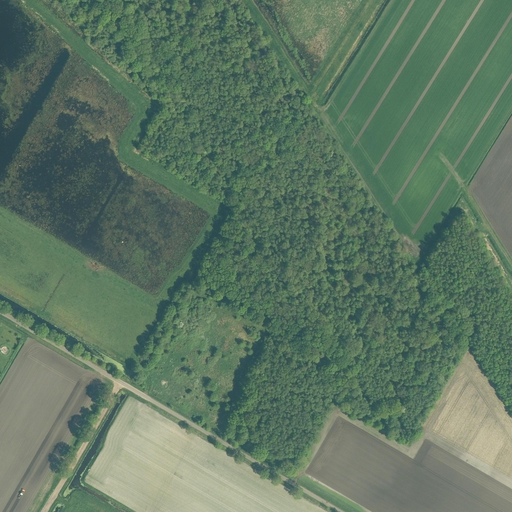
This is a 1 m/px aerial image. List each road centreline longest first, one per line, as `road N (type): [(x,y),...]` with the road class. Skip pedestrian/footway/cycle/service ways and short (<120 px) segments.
road 1 (unclassified): [(340,511),(0,310)]
road 2 (track): [(118,381),(42,511)]
road 3 (track): [(393,0),(326,107)]
